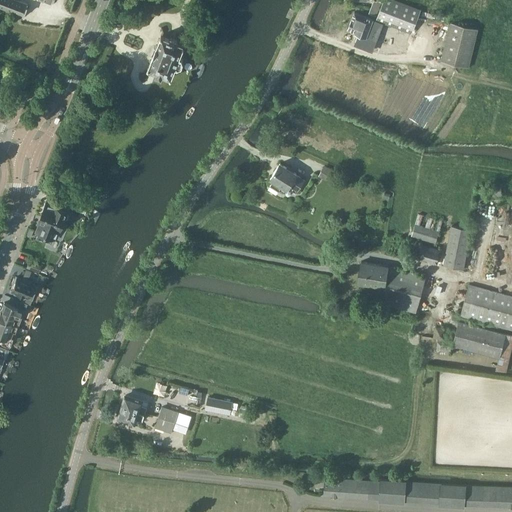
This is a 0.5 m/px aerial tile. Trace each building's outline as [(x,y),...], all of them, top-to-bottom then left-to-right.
[(28,4),(16,0),(0,0),(0,7),(24,16),(28,4)] [(377,17),(383,0),(377,0),(377,1),(374,0),(369,13),(377,17)] [(393,0),(383,0),(377,17),(376,21),(411,35),(421,11),(393,0)] [(373,19),(355,12),(348,29),(356,32),(355,33),(366,37),(369,31),(371,32),(373,28),(370,27),(373,19)] [(478,29),(451,22),(441,61),(468,68),(478,29)] [(170,39),(161,35),(157,45),(152,58),(148,69),(157,72),(156,75),(162,78),(163,75),(171,78),(176,66),(178,67),(182,65),(184,61),(182,57),(180,56),(184,45),(177,42),(178,40),(171,37),(170,39)] [(297,174),(280,163),(271,178),(274,180),(271,185),(279,191),(283,186),(287,189),(290,185),(298,190),(305,180),(296,174),(297,174)] [(332,181),(336,170),(324,164),(319,175),(332,181)] [(488,198),(502,197),(501,186),(488,187),(488,198)] [(72,202),(65,199),(62,206),(63,206),(62,208),(47,202),(42,216),(48,218),(47,220),(56,223),(57,220),(63,223),(66,220),(67,219),(69,215),(68,213),(67,213),(72,202)] [(442,221),(419,214),(412,235),(436,243),(442,221)] [(48,218),(42,216),(38,224),(40,225),(37,231),(39,232),(37,238),(51,243),(53,238),(55,239),(58,232),(59,232),(63,223),(57,220),(56,223),(47,220),(48,218)] [(451,224),(443,262),(462,266),(470,227),(451,224)] [(441,250),(421,244),(418,258),(437,263),(441,250)] [(29,261),(26,267),(38,272),(41,266),(29,261)] [(389,266),(362,261),(358,283),(386,288),(381,303),(416,313),(426,277),(389,266)] [(33,284),(16,277),(15,279),(14,278),(12,283),(13,283),(10,291),(15,293),(24,297),(24,296),(27,298),(25,303),(32,306),(34,300),(27,298),(33,284)] [(511,295),(469,284),(460,315),(511,329),(511,295)] [(21,309),(4,302),(0,312),(0,318),(11,323),(12,324),(14,318),(18,319),(21,309)] [(9,330),(12,324),(11,323),(0,318),(0,337),(2,338),(0,341),(0,342),(1,343),(9,346),(11,346),(12,342),(11,341),(13,337),(11,336),(13,331),(9,330)] [(453,345),(499,357),(506,334),(459,321),(453,345)] [(438,352),(452,351),(452,340),(438,341),(438,352)] [(122,407),(142,413),(144,408),(140,406),(142,401),(125,395),(125,397),(123,397),(122,401),(123,402),(122,407)] [(214,397),(211,407),(233,411),(234,401),(214,397)] [(161,405),(157,415),(174,420),(177,410),(161,405)] [(140,419),(142,413),(122,407),(120,411),(119,411),(117,416),(118,417),(118,418),(135,423),(136,418),(140,419)] [(174,420),(157,415),(155,426),(171,431),(174,420)] [(343,479),(325,478),(323,493),(342,495),(343,479)] [(380,480),(378,500),(403,502),(405,482),(380,480)] [(439,484),(438,504),(463,506),(463,503),(464,487),(464,485),(439,484)]
